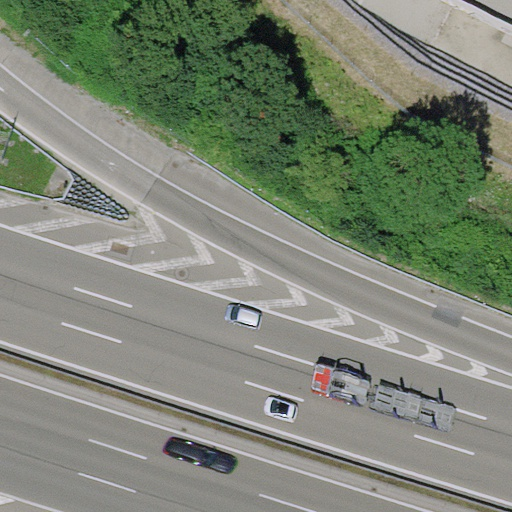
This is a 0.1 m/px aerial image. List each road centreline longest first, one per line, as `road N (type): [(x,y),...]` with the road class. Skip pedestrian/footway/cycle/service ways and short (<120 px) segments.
road 1 (motorway): [(511,444),(0,282)]
road 2 (motorway): [(511,353),(418,321),(213,223),(35,113)]
road 3 (motorway): [(0,428),(262,511)]
